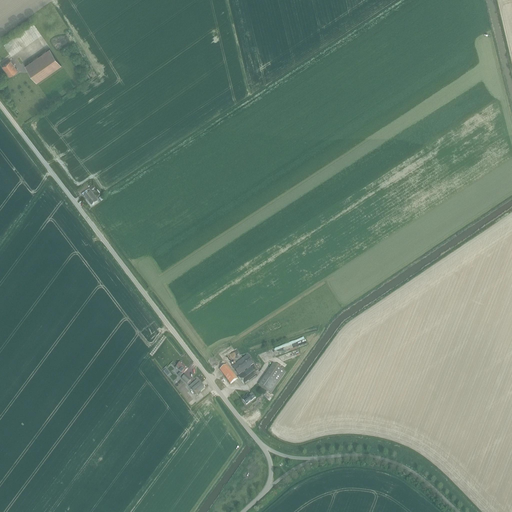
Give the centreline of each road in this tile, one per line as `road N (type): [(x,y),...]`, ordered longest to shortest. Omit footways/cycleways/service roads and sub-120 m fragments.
road 1 (unclassified): [(262,446),(0,104)]
road 2 (unclassified): [(319,458),(384,459),(458,511)]
